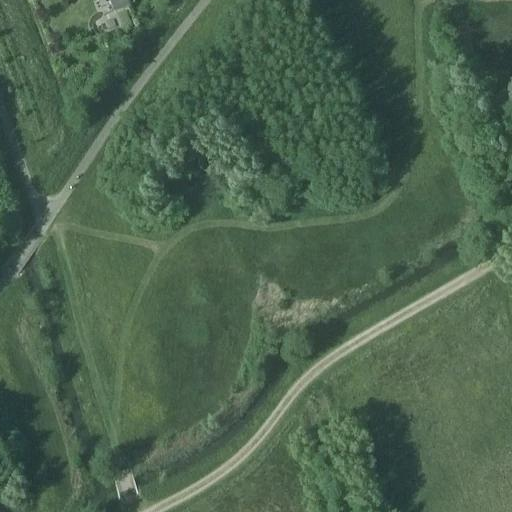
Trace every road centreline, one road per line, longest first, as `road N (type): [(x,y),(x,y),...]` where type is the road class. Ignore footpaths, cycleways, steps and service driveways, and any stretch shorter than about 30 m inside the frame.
road 1 (track): [(157,511),(238,464),(303,385),(369,334),(511,250)]
road 2 (track): [(45,221),(135,511)]
